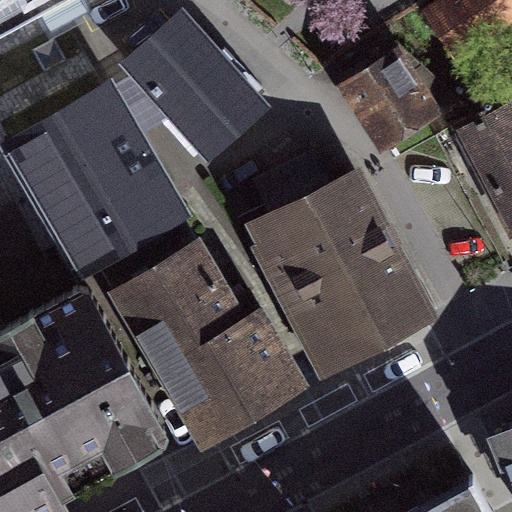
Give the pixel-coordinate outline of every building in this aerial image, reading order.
[(0,0),(0,31),(57,0),(0,0)] [(511,0),(447,0),(430,11),(456,54),(511,20),(511,0)] [(125,71),(210,161),(262,113),(177,23),(125,71)] [(342,83),(383,153),(430,125),(389,55),(342,83)] [(111,100),(9,156),(72,269),(174,213),(111,100)] [(511,121),(509,116),(452,148),(506,242),(511,238),(511,121)] [(296,314),(329,378),(429,327),(353,180),(253,231),(295,311),(296,314)] [(206,250),(112,302),(192,446),(286,394),(206,250)] [(0,511),(70,511),(62,497),(165,441),(166,430),(92,290),(78,286),(5,325),(0,316),(0,511)] [(511,435),(498,441),(511,476),(511,435)] [(481,511),(468,487),(422,511),(481,511)]
